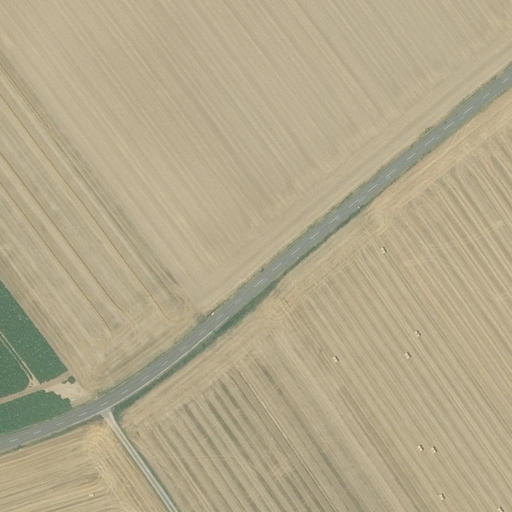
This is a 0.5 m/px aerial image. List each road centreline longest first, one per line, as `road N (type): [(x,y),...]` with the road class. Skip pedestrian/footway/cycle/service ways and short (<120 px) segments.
road 1 (secondary): [(0,446),(93,412),(169,363),(511,77)]
road 2 (track): [(101,407),(173,511)]
